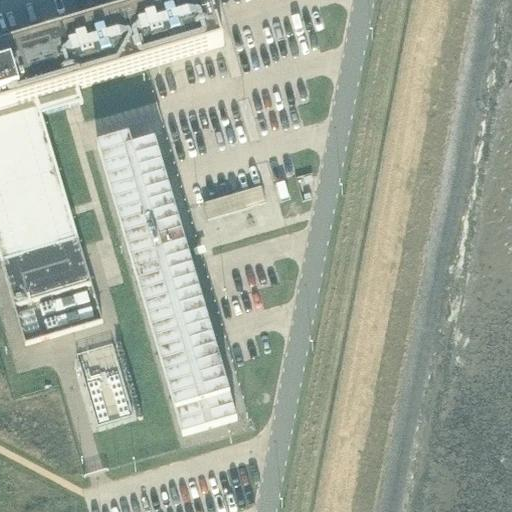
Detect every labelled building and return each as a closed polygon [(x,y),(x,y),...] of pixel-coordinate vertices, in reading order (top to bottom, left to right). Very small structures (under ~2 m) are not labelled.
[(0,256),(3,266),(80,243),(72,217),(70,209),(43,117),(66,111),(82,106),(84,105),(80,90),(147,71),(150,70),(225,47),(211,0),(182,0),(0,53),(0,256)] [(100,149),(184,438),(238,422),(158,145),(135,151),(132,140),(100,149)] [(286,185),(278,187),(282,204),(291,201),(286,185)] [(204,207),(209,223),(267,206),(263,190),(204,207)] [(80,243),(3,266),(16,309),(93,287),(81,247),(80,243)] [(200,251),(195,252),(197,259),(202,258),(207,256),(205,249),(200,251)] [(35,312),(21,316),(27,338),(41,334),(35,312)]
